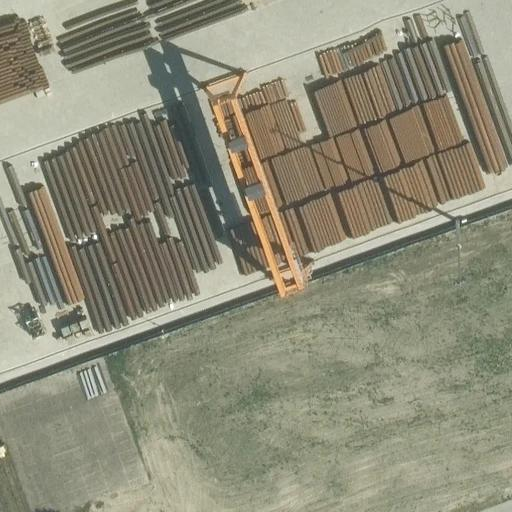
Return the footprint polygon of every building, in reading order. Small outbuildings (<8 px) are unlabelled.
[(265,0),(158,0),(175,52),(223,37),(226,49),(245,43),(244,39),(265,32),(260,17),(244,22),(240,9),(266,1),(265,0)] [(271,40),(253,42),(255,58),(273,56),(271,40)] [(243,47),(232,53),(238,66),(249,61),(243,47)] [(0,291),(5,290),(0,273),(0,242),(89,214),(67,150),(58,143),(49,156),(52,165),(32,171),(19,131),(0,128),(0,135),(1,138),(0,137),(0,157),(2,158),(0,158),(0,291)] [(311,195),(299,200),(309,222),(321,216),(311,195)]
